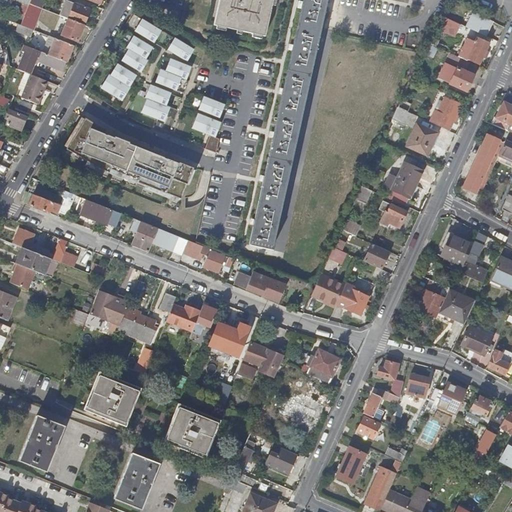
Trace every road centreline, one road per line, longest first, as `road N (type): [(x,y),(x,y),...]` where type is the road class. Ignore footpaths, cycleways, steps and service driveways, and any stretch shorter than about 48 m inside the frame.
road 1 (residential): [(0,205),(372,346)]
road 2 (residential): [(0,205),(125,0)]
road 3 (residential): [(372,346),(305,489),(310,503),(331,511)]
road 4 (residential): [(372,346),(437,199)]
road 5 (residential): [(372,346),(445,361),(511,398)]
road 6 (residential): [(437,199),(495,76)]
